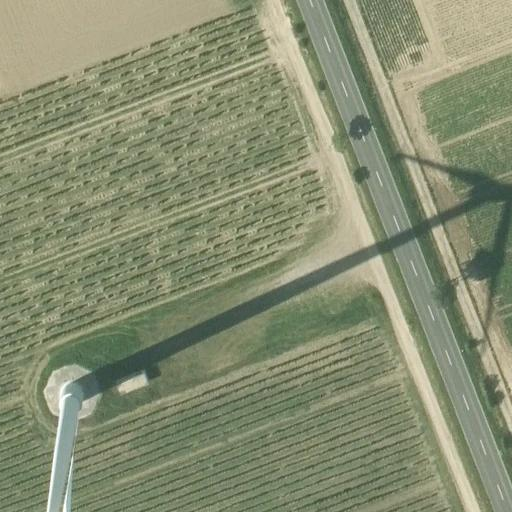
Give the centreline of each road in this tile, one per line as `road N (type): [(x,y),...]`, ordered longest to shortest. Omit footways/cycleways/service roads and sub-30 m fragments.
road 1 (tertiary): [(506,511),(308,0)]
road 2 (track): [(349,0),(511,426)]
road 3 (track): [(105,377),(375,265)]
road 4 (track): [(273,0),(375,265)]
